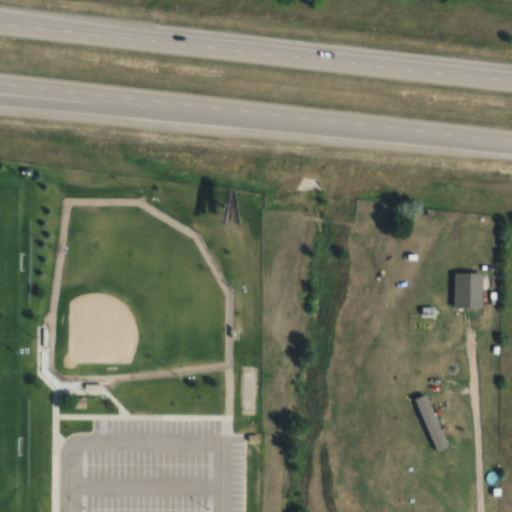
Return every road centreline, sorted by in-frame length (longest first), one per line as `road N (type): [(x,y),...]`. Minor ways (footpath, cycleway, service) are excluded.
road 1 (motorway): [(0,87),(511,145)]
road 2 (motorway): [(511,81),(0,23)]
road 3 (motorway): [(0,101),(304,122)]
